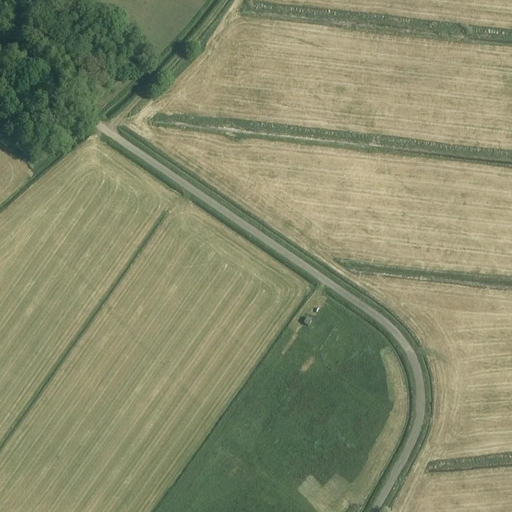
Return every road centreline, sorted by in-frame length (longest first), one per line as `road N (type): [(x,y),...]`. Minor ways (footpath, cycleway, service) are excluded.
road 1 (unclassified): [(374,511),(420,410),(405,344),(372,313),(93,121),(0,42)]
road 2 (track): [(106,130),(225,0)]
